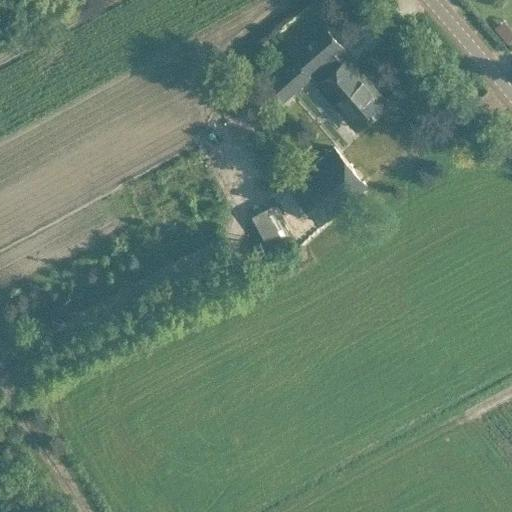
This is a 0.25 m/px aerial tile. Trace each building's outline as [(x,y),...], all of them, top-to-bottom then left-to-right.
[(264,80),(281,99),(296,86),(311,73),(342,46),(322,23),(291,50),(295,55),(280,68),(264,80)] [(318,83),(357,127),(386,102),(364,76),(360,80),(344,61),(318,83)] [(396,140),(404,150),(420,137),(412,127),(396,140)] [(337,146),(287,179),(306,214),(361,184),(337,146)] [(295,237),(276,202),(252,215),(271,250),(295,237)]
